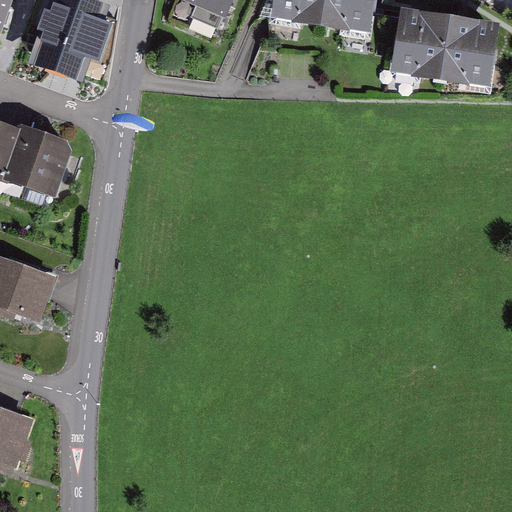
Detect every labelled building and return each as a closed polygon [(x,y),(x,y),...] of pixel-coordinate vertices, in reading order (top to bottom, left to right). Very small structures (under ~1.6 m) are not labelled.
[(0,0),(0,24),(8,0),(0,0)] [(111,14),(71,0),(56,0),(32,68),(84,87),(93,64),(100,66),(112,31),(105,29),(111,14)] [(184,0),(225,18),(232,0),(184,0)] [(370,0),(280,0),(278,17),(366,30),(370,0)] [(494,32),(405,20),(397,71),(486,84),(494,32)] [(22,136),(0,128),(0,183),(7,186),(59,204),(77,155),(22,136)] [(55,281),(0,262),(0,312),(39,326),(55,281)] [(35,428),(0,414),(0,467),(17,474),(35,428)]
